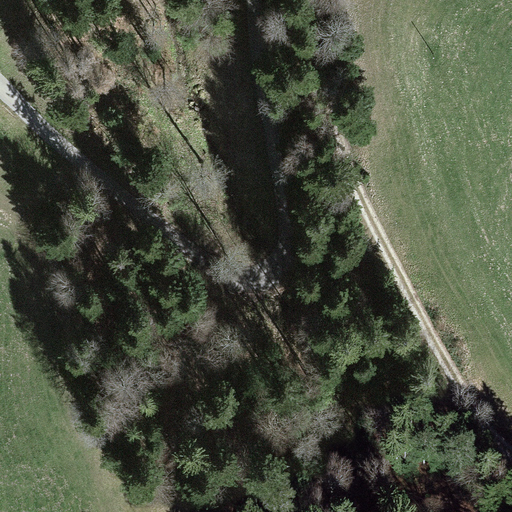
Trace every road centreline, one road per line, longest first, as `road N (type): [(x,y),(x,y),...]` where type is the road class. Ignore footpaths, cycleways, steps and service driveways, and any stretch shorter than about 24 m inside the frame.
road 1 (unclassified): [(0,85),(176,246),(222,271),(263,276),(285,257),(287,242),(254,0)]
road 2 (track): [(307,0),(350,176),(446,375),(511,449)]
